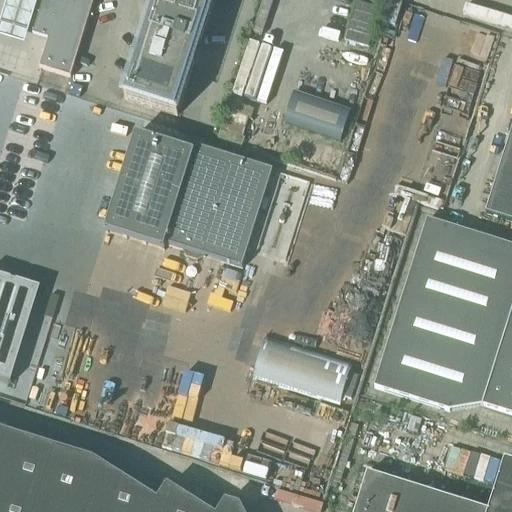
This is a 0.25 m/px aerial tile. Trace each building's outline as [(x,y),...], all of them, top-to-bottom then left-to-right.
[(6,0),(0,22),(0,38),(11,42),(25,46),(38,0),(6,0)] [(32,36),(32,37),(33,38),(48,42),(79,52),(94,0),(44,0),(42,7),(43,7),(41,15),(40,14),(33,36),(32,36)] [(124,102),(127,103),(177,119),(194,65),(193,65),(199,45),(200,46),(214,0),(156,0),(147,29),(148,29),(142,49),(141,48),(124,102)] [(356,4),(344,43),(368,49),(379,11),(356,4)] [(256,25),(242,69),(251,72),(266,28),(256,25)] [(79,52),(48,42),(40,70),(69,80),(79,52)] [(236,88),(222,132),(232,135),(246,91),(236,88)] [(293,95),(283,126),(340,144),(350,114),(293,95)] [(511,224),(511,130),(485,216),(511,224)] [(216,141),(267,158),(270,148),(219,132),(216,141)] [(203,261),(204,260),(242,271),(273,174),(194,150),(193,155),(135,137),(132,147),(94,135),(91,145),(72,139),(62,169),(65,170),(62,177),(60,177),(49,213),(56,216),(54,223),(57,230),(91,241),(98,237),(99,233),(164,253),(166,248),(185,254),(184,255),(187,260),(198,264),(203,261)] [(286,136),(278,160),(335,178),(343,153),(305,141),(304,142),(286,136)] [(0,208),(28,215),(39,169),(26,166),(23,176),(13,174),(10,186),(4,185),(3,188),(0,187),(0,208)] [(249,259),(260,262),(278,206),(267,203),(249,259)] [(511,249),(427,223),(374,391),(449,414),(483,409),(511,417),(511,249)] [(304,294),(283,287),(274,315),(295,322),(304,294)] [(229,455),(316,482),(359,345),(272,318),(229,455)] [(51,396),(50,399),(52,400),(69,346),(67,345),(66,349),(31,338),(32,335),(10,328),(9,331),(0,328),(0,383),(1,380),(10,383),(9,386),(16,388),(17,385),(51,396)] [(241,511),(240,510),(226,506),(221,511),(202,511),(167,489),(157,505),(93,464),(0,434),(0,511),(241,511)] [(355,511),(511,511),(511,464),(504,462),(488,511),(481,511),(367,476),(355,511)]
